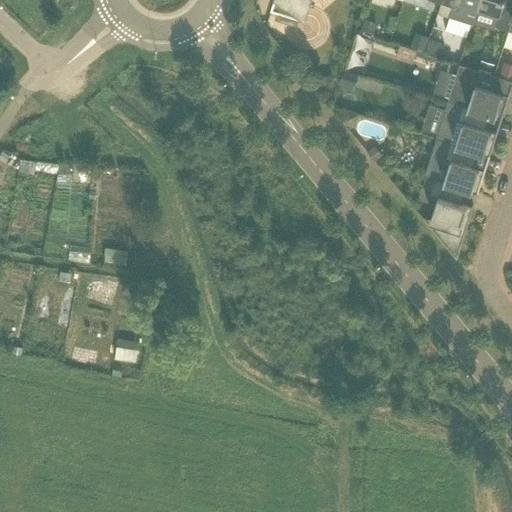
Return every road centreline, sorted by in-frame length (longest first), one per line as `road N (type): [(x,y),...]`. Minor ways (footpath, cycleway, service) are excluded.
road 1 (track): [(343,511),(345,411),(301,406),(234,363),(182,252),(157,167),(108,138),(50,71)]
road 2 (tertiary): [(511,402),(243,78)]
road 3 (residential): [(511,321),(488,282),(511,208)]
